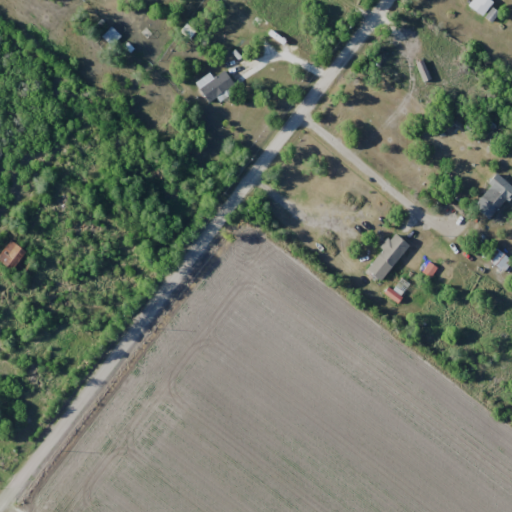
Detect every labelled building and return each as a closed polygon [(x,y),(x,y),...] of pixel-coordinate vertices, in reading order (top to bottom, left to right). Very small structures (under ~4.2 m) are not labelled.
[(495,2),(491,0),(473,0),(469,5),(483,16),(495,2)] [(180,31),(191,38),(196,31),(185,24),(180,31)] [(103,35),(111,45),(121,37),(113,27),(103,35)] [(199,88),(209,103),(236,85),(226,69),(199,88)] [(509,199),(497,187),(478,207),(490,219),(509,199)] [(411,245),(395,232),(377,255),(393,267),(411,245)] [(511,264),(502,251),(492,258),(501,271),(511,264)]
